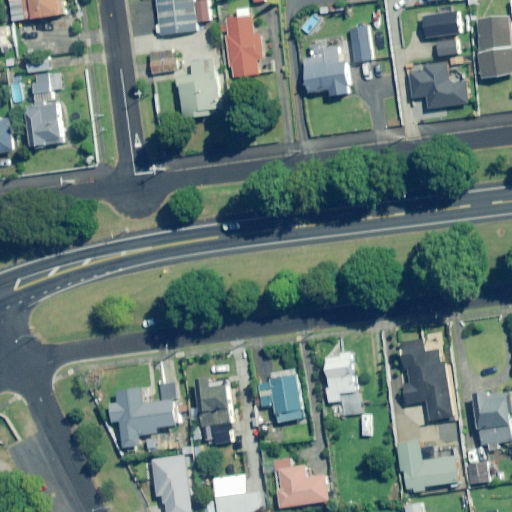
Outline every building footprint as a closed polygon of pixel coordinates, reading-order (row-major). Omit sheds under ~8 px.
[(66,15),(63,0),(10,0),(14,22),(66,15)] [(157,0),(162,36),(199,31),(198,23),(213,21),(210,0),(157,0)] [(257,37),(253,8),(239,10),(240,18),(229,19),(230,35),(228,35),(233,78),(262,75),(260,59),(267,58),(264,36),(257,37)] [(462,34),(460,13),(426,18),(429,38),(462,34)] [(511,75),(511,23),(511,18),(478,22),(485,79),(511,75)] [(8,28),(0,28),(0,35),(2,49),(11,48),(8,28)] [(374,60),(370,39),(354,41),(358,63),(374,60)] [(348,62),(345,40),(323,43),(325,57),(306,60),(311,93),(333,91),(333,97),(352,94),(348,62)] [(461,54),(460,41),(439,43),(441,56),(461,54)] [(177,51),(152,54),(154,75),(179,72),(177,51)] [(52,70),(50,58),(28,61),(30,73),(52,70)] [(224,109),(215,59),(194,63),(196,76),(181,78),(188,120),(213,116),(213,111),(224,109)] [(451,84),(448,63),(426,66),(427,72),(411,74),(414,99),(429,97),(430,109),(471,104),(469,82),(451,84)] [(61,74),(35,76),(37,93),(63,90),(61,74)] [(64,143),(59,105),(29,109),(34,147),(64,143)] [(0,154),(15,152),(11,120),(0,121),(0,154)] [(426,352),(423,339),(401,344),(409,384),(405,385),(408,405),(427,402),(431,422),(456,417),(446,362),(443,363),(440,350),(426,352)] [(342,353),(343,357),(329,358),(332,388),(328,388),(330,402),(342,401),(343,416),(361,414),(354,355),(354,351),(342,353)] [(305,419),(298,374),(271,378),(271,382),(258,385),(262,407),(275,405),(278,423),(305,419)] [(212,379),(196,382),(206,441),(219,439),(220,444),(234,441),(228,407),(231,406),(227,381),(213,384),(212,379)] [(182,426),(176,384),(161,386),(163,402),(147,404),(145,389),(119,392),(121,404),(113,405),(115,424),(123,423),(126,449),(145,447),(143,435),(163,432),(162,429),(182,426)] [(511,413),(511,391),(475,398),(483,446),(490,444),(491,451),(499,450),(498,444),(511,441),(511,422),(511,413)] [(457,457),(437,460),(435,447),(423,449),(421,441),(399,445),(403,472),(406,472),(410,494),(426,491),(426,487),(461,482),(457,457)] [(261,445),(243,447),(244,452),(234,453),(235,470),(263,468),(261,445)] [(194,511),(186,456),(154,461),(159,497),(167,495),(169,511),(194,511)] [(290,460),(277,462),(283,508),(331,501),(327,476),(309,479),(307,466),(291,468),(290,460)] [(491,482),(489,463),(470,465),(471,484),(491,482)] [(261,511),(259,492),(216,497),(218,511),(261,511)]
